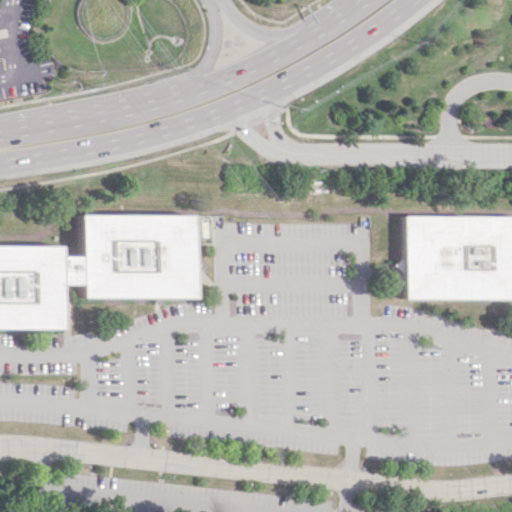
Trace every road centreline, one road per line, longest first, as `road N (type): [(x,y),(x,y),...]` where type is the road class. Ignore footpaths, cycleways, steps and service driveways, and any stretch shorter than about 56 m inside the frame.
road 1 (residential): [(0,445),(419,492),(511,486)]
road 2 (primary): [(364,0),(292,46),(196,89),(0,133)]
road 3 (primary): [(70,151),(242,102),(326,58),(409,0)]
road 4 (residential): [(511,155),(295,153),(266,137),(242,102)]
